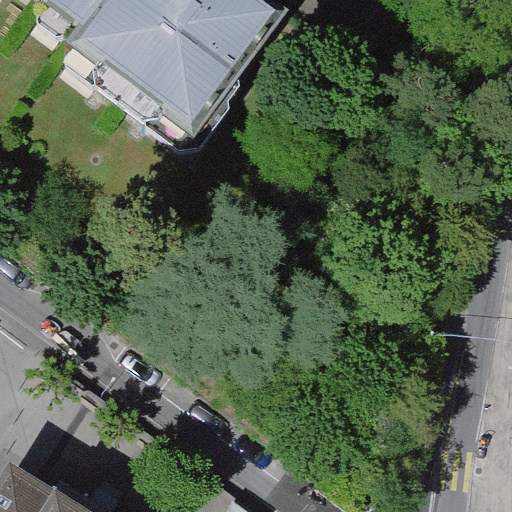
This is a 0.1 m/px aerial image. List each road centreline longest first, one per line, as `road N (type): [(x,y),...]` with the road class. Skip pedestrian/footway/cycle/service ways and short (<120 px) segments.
road 1 (residential): [(0,286),(302,511)]
road 2 (tertiary): [(511,277),(483,511)]
